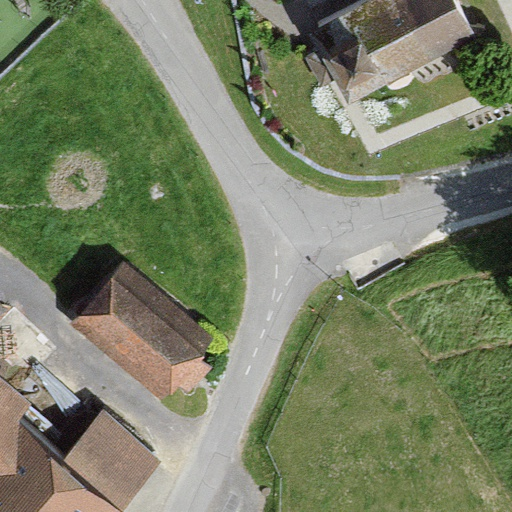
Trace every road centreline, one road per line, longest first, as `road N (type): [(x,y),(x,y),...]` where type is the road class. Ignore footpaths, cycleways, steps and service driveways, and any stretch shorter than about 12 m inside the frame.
road 1 (residential): [(294,255),(142,0)]
road 2 (residential): [(173,511),(294,255)]
road 3 (residential): [(294,255),(511,190)]
